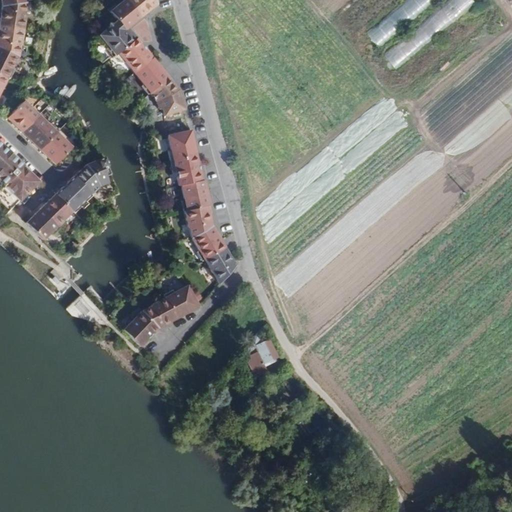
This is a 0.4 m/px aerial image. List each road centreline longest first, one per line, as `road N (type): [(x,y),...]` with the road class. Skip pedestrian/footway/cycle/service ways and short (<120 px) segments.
road 1 (track): [(511,164),(292,359)]
road 2 (residential): [(248,263),(179,0)]
